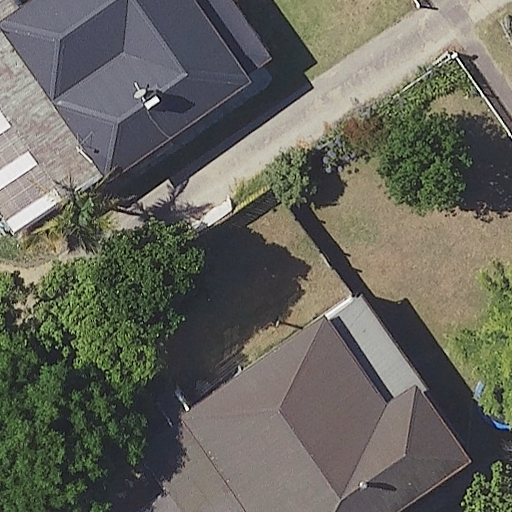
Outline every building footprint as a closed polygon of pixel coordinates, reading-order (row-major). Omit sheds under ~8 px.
[(265,82),(209,0),(18,0),(6,9),(123,179),(265,82)] [(74,198),(0,90),(0,192),(26,231),(74,198)] [(338,309),(192,408),(263,511),(408,511),(493,455),(438,375),(401,400),(338,309)] [(129,511),(263,511),(192,408),(140,443),(169,485),(129,511)] [(28,511),(0,470),(0,511),(28,511)]
